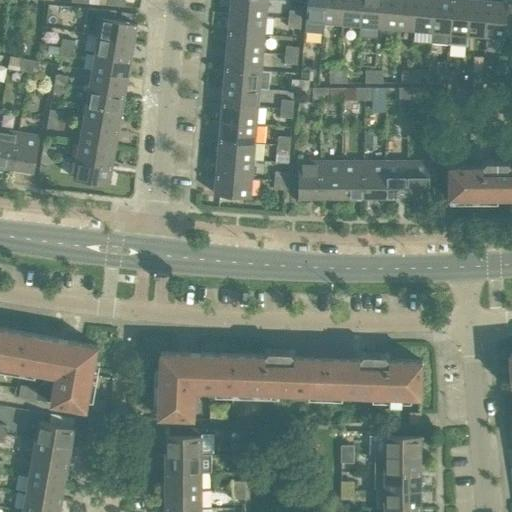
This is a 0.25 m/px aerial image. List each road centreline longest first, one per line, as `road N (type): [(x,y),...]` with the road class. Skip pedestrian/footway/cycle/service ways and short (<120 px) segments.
road 1 (residential): [(0,294),(222,317),(467,319)]
road 2 (tertiary): [(464,266),(313,267),(154,254)]
road 3 (residential): [(154,254),(176,0)]
road 4 (residential): [(467,319),(482,511)]
road 5 (tertiary): [(154,254),(0,234)]
